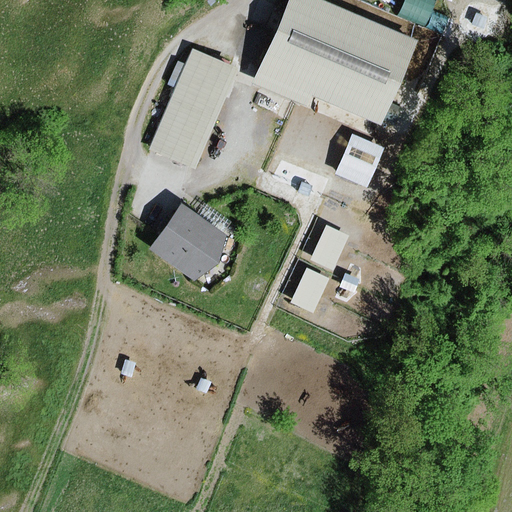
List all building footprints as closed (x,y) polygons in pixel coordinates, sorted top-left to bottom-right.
[(418,43),(318,0),(289,0),(253,84),(309,108),(314,97),(382,126),(418,43)] [(240,70),(194,50),(150,150),(197,170),(240,70)] [(366,185),(372,161),(345,154),(339,178),(366,185)] [(228,237),(182,206),(151,250),(197,282),(221,265),(228,237)] [(349,236),(328,226),(312,261),(334,271),(349,236)] [(329,279),(307,270),(292,304),(314,313),(329,279)]
